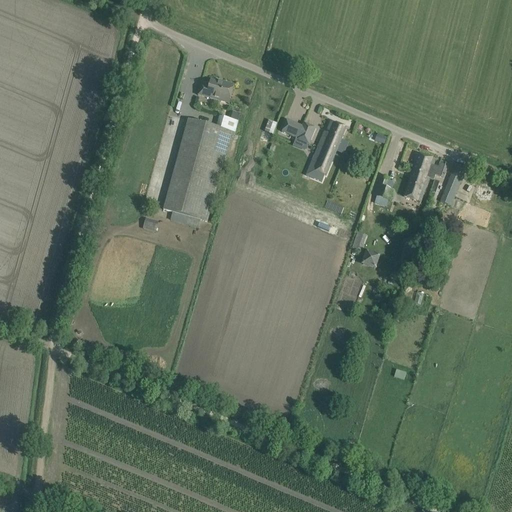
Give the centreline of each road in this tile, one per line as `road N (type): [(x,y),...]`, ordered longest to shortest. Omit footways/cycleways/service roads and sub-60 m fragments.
road 1 (unclassified): [(511,179),(142,20),(148,0)]
road 2 (track): [(53,348),(439,511)]
road 3 (track): [(53,348),(142,20),(93,0)]
road 4 (track): [(32,511),(53,348)]
